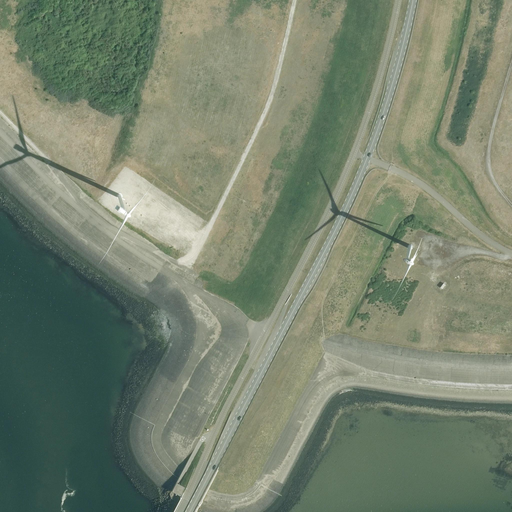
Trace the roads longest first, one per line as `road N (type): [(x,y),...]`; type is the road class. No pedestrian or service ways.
road 1 (primary): [(188,511),(367,158),(412,0)]
road 2 (unclassified): [(178,511),(332,203),(396,0)]
road 3 (track): [(78,210),(84,204),(178,263),(190,260),(263,115),(293,0)]
road 4 (track): [(511,58),(484,149),(490,177),(511,204)]
road 5 (track): [(511,261),(469,253),(452,264),(429,292),(419,336)]
road 6 (track): [(0,111),(84,204)]
